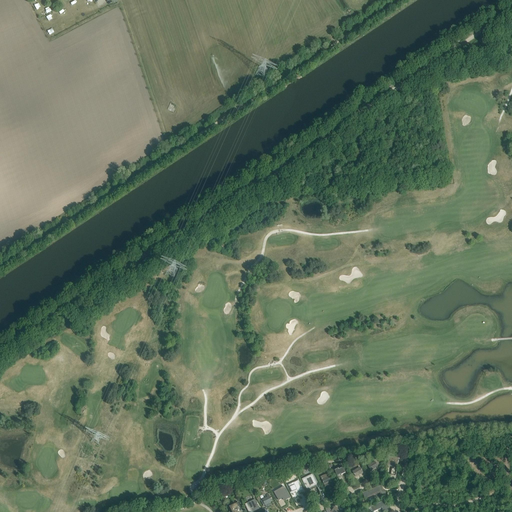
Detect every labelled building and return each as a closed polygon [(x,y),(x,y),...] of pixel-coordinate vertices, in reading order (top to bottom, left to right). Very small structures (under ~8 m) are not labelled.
[(399,459),(389,457),(388,466),(397,468),(399,459)] [(371,471),(378,467),(375,461),(368,466),(371,471)] [(363,473),(360,468),(353,472),(356,477),(363,473)] [(302,479),(307,489),(317,485),(312,474),(302,479)] [(329,476),(328,474),(321,477),(326,487),(330,485),(329,483),(331,481),(331,479),(332,479),(330,476),(329,476)] [(297,485),(293,487),(293,489),(294,491),(295,492),(297,491),(299,493),(305,490),(304,487),(303,487),(301,484),(302,484),(301,480),(296,483),(297,485)] [(386,490),(383,490),(381,486),(363,492),(365,497),(380,491),(380,497),(386,497),(386,490)] [(285,487),(275,492),(279,500),(289,495),(285,487)] [(263,500),(261,501),(263,505),(265,504),(265,505),(272,501),(268,494),(266,495),(267,497),(263,500)] [(255,499),(245,504),(248,511),(251,511),(257,509),(258,510),(260,509),(255,499)] [(370,507),(367,508),(371,507),(373,511),(383,506),(383,511),(382,511),(384,511),(389,511),(388,505),(388,504),(388,505),(385,505),(383,501),(386,500),(386,499),(383,501),(370,507)] [(242,511),(238,503),(229,507),(230,511),(242,511)]
